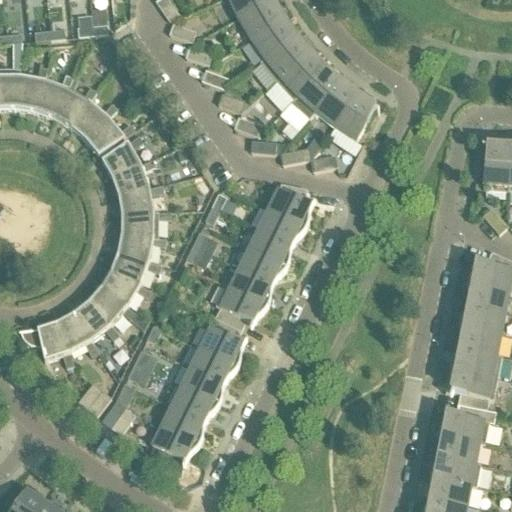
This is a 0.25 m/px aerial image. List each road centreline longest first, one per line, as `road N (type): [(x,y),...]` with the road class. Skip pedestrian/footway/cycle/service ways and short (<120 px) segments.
road 1 (residential): [(211,511),(411,104),(314,0)]
road 2 (residential): [(388,511),(463,127)]
road 3 (residential): [(42,433),(156,511)]
